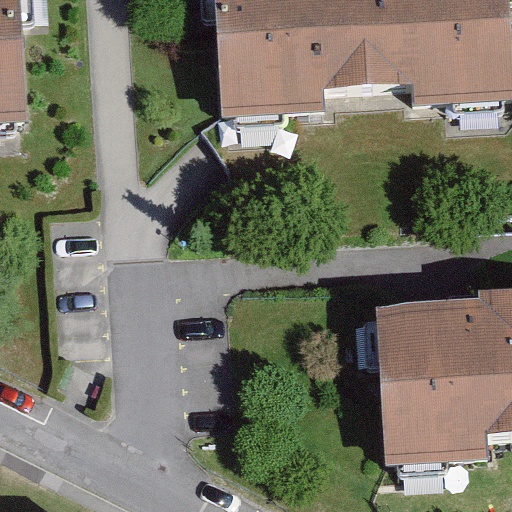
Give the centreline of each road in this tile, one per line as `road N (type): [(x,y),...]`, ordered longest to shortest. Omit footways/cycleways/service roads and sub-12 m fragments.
road 1 (residential): [(121,289),(437,268)]
road 2 (residential): [(121,289),(104,0)]
road 3 (residential): [(132,492),(121,289)]
road 4 (residential): [(132,492),(0,423)]
